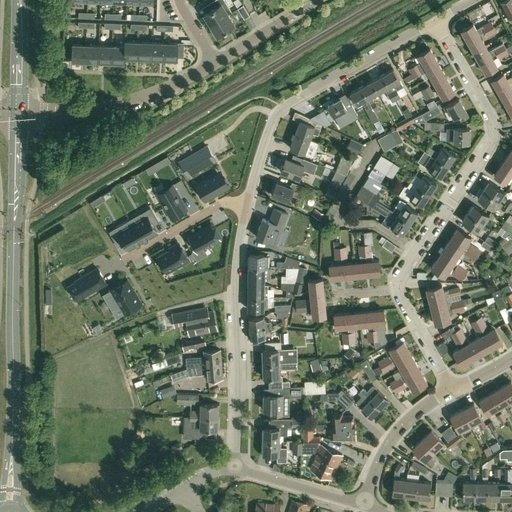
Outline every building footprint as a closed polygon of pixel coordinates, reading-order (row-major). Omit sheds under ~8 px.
[(228,14),(232,11),(224,0),(212,0),(211,1),(214,7),(203,13),(206,17),(205,19),(209,25),(228,14)] [(511,0),(502,0),(500,2),(508,17),(511,15),(511,0)] [(244,18),(249,15),(243,4),(237,8),(244,18)] [(234,25),(228,14),(209,25),(213,32),(214,31),(217,35),(219,34),(220,36),(226,32),(226,30),(234,25)] [(467,41),(479,34),(484,31),(493,26),(490,21),(476,29),(472,23),(461,30),(467,41)] [(493,26),(484,31),(487,36),(496,31),(493,26)] [(479,34),(467,41),(473,51),(485,45),(479,34)] [(112,45),(111,61),(124,62),(125,41),(124,41),(124,46),(112,45)] [(125,41),(124,62),(125,56),(137,57),(138,41),(125,41)] [(138,41),(137,57),(150,57),(151,42),(138,41)] [(151,42),(150,57),(164,58),(164,42),(151,42)] [(178,43),(164,42),(164,58),(177,58),(178,43)] [(479,62),(491,56),(496,53),(505,47),(502,42),(488,50),(485,45),(473,51),(479,62)] [(71,60),(85,60),(86,44),(72,44),(71,60)] [(86,44),(85,60),(98,61),(99,45),(86,44)] [(99,45),(98,61),(111,61),(112,45),(99,45)] [(499,58),(508,53),(505,47),(496,53),(499,58)] [(421,61),(424,65),(436,59),(429,48),(418,54),(421,61)] [(497,67),(491,56),(479,62),(485,73),(497,67)] [(405,82),(413,77),(426,70),(430,76),(442,69),(436,59),(424,65),(418,68),(410,73),(405,76),(403,77),(405,82)] [(418,68),(416,64),(408,69),(410,73),(418,68)] [(396,100),(400,97),(396,89),(402,85),(399,80),(400,80),(393,68),(382,74),(389,86),(391,92),(396,100)] [(436,87),(448,80),(442,69),(430,76),(436,87)] [(497,90),(509,83),(503,72),(491,79),(497,90)] [(387,94),(392,102),(396,100),(391,92),(382,74),(371,80),(378,92),(384,89),(387,94)] [(371,80),(360,87),(374,112),(379,109),(371,96),(378,93),(378,92),(371,80)] [(448,80),(436,87),(442,98),(454,91),(448,80)] [(511,88),(509,83),(497,90),(503,101),(511,95),(511,88)] [(420,90),(422,94),(431,89),(429,85),(420,90)] [(379,119),(378,119),(374,112),(360,87),(349,93),(356,105),(361,102),(366,110),(367,109),(370,114),(369,115),(373,122),(374,121),(378,129),(380,133),(385,130),(383,126),(379,119)] [(434,93),(431,89),(422,94),(425,99),(434,93)] [(511,95),(503,101),(509,112),(511,110),(511,95)] [(340,98),(327,105),(333,116),(340,112),(345,121),(357,115),(351,104),(346,108),(340,98)] [(465,111),(466,111),(458,98),(447,104),(443,107),(445,110),(449,108),(454,117),(459,115),(461,120),(468,116),(465,111)] [(441,111),(437,105),(407,121),(426,121),(425,119),(441,111)] [(402,110),(406,118),(412,114),(408,107),(402,110)] [(299,120),(294,134),(316,142),(318,143),(318,142),(309,139),(311,132),(317,135),(321,123),(309,118),(307,123),(299,120)] [(407,121),(395,128),(396,129),(377,138),(381,144),(399,135),(398,130),(410,123),(407,121)] [(446,139),(454,140),(454,141),(462,141),(462,143),(468,144),(468,141),(469,141),(469,128),(454,127),(454,128),(446,128),(446,139)] [(316,149),(318,143),(316,142),(294,134),(289,147),(304,153),(307,145),(316,149)] [(400,135),(399,135),(381,144),(384,151),(403,141),(400,135)] [(356,152),(361,143),(351,138),(347,147),(356,152)] [(206,145),(180,160),(184,168),(196,161),(199,167),(214,158),(206,145)] [(428,153),(430,154),(448,166),(455,155),(442,146),(438,153),(431,148),(428,153)] [(156,160),(159,166),(171,160),(167,154),(156,160)] [(399,166),(381,154),(377,160),(395,172),(399,166)] [(441,177),(448,166),(430,154),(423,164),(428,168),(441,177)] [(511,156),(508,154),(501,164),(511,171),(511,156)] [(351,159),(344,155),(337,170),(345,173),(351,159)] [(302,169),(313,174),(318,164),(303,158),(300,163),(285,157),(280,170),(299,178),(302,169)] [(377,160),(373,166),(391,178),(395,172),(377,160)] [(511,171),(501,164),(494,174),(505,182),(511,171)] [(346,174),(336,170),(324,193),(335,198),(346,174)] [(201,192),(205,200),(229,186),(225,178),(221,180),(217,173),(216,172),(207,177),(208,178),(198,184),(202,191),(201,192)] [(423,175),(416,185),(429,194),(436,183),(423,175)] [(290,186),(276,181),(271,194),(288,200),(290,194),(300,197),(304,186),(292,182),(290,186)] [(421,205),(429,194),(416,185),(410,181),(407,186),(404,185),(398,194),(408,201),(410,198),(421,205)] [(488,181),(483,189),(510,207),(511,203),(511,201),(502,195),(504,191),(488,181)] [(172,184),(157,193),(171,218),(187,209),(172,184)] [(359,189),(377,201),(380,195),(362,184),(359,189)] [(476,194),(478,196),(477,197),(493,208),(496,203),(497,204),(497,205),(500,208),(501,207),(507,211),(510,207),(483,189),(482,190),(480,188),(476,194)] [(359,189),(355,196),(373,207),(377,201),(359,189)] [(105,199),(102,194),(89,201),(92,206),(105,199)] [(410,223),(417,212),(404,203),(400,210),(395,207),(392,211),(410,223)] [(473,204),(467,212),(489,227),(491,223),(486,219),(489,214),(473,204)] [(145,218),(133,225),(142,240),(157,231),(153,225),(158,222),(150,207),(142,211),(145,218)] [(262,217),(254,236),(273,243),(277,244),(281,234),(289,213),(273,207),(269,219),(262,217)] [(403,234),(410,223),(392,211),(390,209),(386,214),(389,216),(383,225),(389,228),(390,225),(403,234)] [(491,235),(494,230),(489,227),(467,212),(462,220),(477,231),(480,227),(485,230),(485,231),(491,235)] [(511,230),(511,226),(504,221),(501,227),(504,229),(501,235),(505,238),(508,235),(511,230)] [(142,240),(133,225),(120,232),(117,226),(108,231),(117,246),(122,243),(126,249),(142,240)] [(219,241),(211,225),(190,237),(199,253),(219,241)] [(464,246),(471,236),(457,227),(450,237),(464,246)] [(488,236),(484,240),(494,247),(498,243),(488,236)] [(457,256),(464,246),(450,237),(444,247),(457,256)] [(382,244),(391,251),(395,245),(386,238),(382,244)] [(494,247),(484,240),(480,245),(489,251),(494,247)] [(170,249),(157,257),(166,273),(174,268),(175,269),(177,268),(176,267),(181,264),(182,265),(190,261),(178,242),(169,247),(170,249)] [(481,250),(470,243),(467,248),(477,255),(481,250)] [(353,262),(355,275),(367,274),(364,244),(358,245),(360,261),(353,262)] [(372,260),(370,244),(364,244),(367,274),(380,273),(378,259),(372,260)] [(342,277),(341,263),(340,257),(339,247),(333,247),(335,264),(328,264),(330,278),(342,277)] [(451,266),(454,268),(457,264),(454,262),(457,256),(444,247),(437,257),(451,266)] [(477,255),(467,248),(464,254),(474,261),(477,255)] [(249,254),(249,266),(268,267),(268,256),(264,256),(264,254),(249,254)] [(299,260),(286,256),(283,264),(277,264),(277,267),(298,268),(299,260)] [(451,266),(437,257),(430,267),(444,276),(451,266)] [(355,275),(353,262),(341,263),(342,277),(355,275)] [(467,270),(457,263),(457,264),(454,268),(464,275),(467,270)] [(249,266),(248,281),(263,282),(264,279),(268,279),(270,278),(270,267),(268,267),(249,266)] [(464,275),(454,268),(451,274),(461,280),(464,275)] [(76,301),(106,284),(97,269),(68,286),(76,301)] [(305,275),(297,273),(296,280),(304,282),(305,275)] [(122,305),(126,313),(143,302),(129,278),(112,288),(115,293),(109,297),(116,309),(122,305)] [(309,292),(323,290),(322,278),(308,279),(309,292)] [(248,281),(248,296),(263,297),(263,289),(268,289),(268,284),(263,284),(263,282),(248,281)] [(295,281),(295,282),(293,292),(300,293),(302,283),(295,281)] [(292,297),(293,292),(295,282),(281,282),(281,289),(285,289),(285,297),(292,297)] [(444,296),(449,295),(447,289),(443,290),(442,284),(426,288),(429,300),(444,296)] [(460,293),(458,286),(447,289),(449,295),(449,296),(460,293)] [(498,289),(491,292),(493,296),(495,300),(499,309),(505,307),(506,306),(498,289)] [(323,290),(309,292),(310,299),(305,299),(295,300),(295,306),(324,303),(323,290)] [(267,297),(263,297),(248,296),(248,309),(263,309),(263,308),(267,308),(267,297)] [(450,301),(446,302),(444,296),(429,300),(432,312),(463,304),(463,303),(461,298),(450,300),(450,301)] [(297,316),(297,311),(311,310),(312,317),(326,315),(324,303),(295,306),(293,307),(292,312),(291,316),(297,316)] [(449,313),(453,312),(453,313),(465,310),(465,309),(468,309),(466,303),(463,303),(463,304),(432,312),(434,323),(450,320),(449,313)] [(190,334),(217,329),(213,310),(206,311),(205,306),(172,313),(175,326),(187,323),(190,334)] [(383,309),(371,310),(374,340),(373,340),(375,348),(388,341),(385,336),(379,338),(378,323),(385,322),(383,309)] [(282,316),(281,321),(282,321),(287,321),(288,311),(289,311),(289,310),(275,311),(278,311),(278,316),(282,316)] [(359,311),(360,324),(366,324),(368,340),(373,340),(374,340),(371,310),(359,311)] [(347,312),(348,332),(349,342),(355,342),(354,325),(360,324),(359,311),(347,312)] [(347,326),(348,332),(347,312),(334,314),(335,327),(347,326)] [(248,318),(249,327),(271,326),(270,321),(265,321),(265,320),(263,320),(263,316),(248,318)] [(486,327),(481,316),(476,319),(481,329),(486,327)] [(481,330),(475,319),(471,322),(477,332),(481,330)] [(271,331),(271,326),(249,327),(250,337),(264,336),(264,333),(266,333),(266,331),(271,331)] [(456,344),(458,348),(452,351),(460,365),(471,359),(463,345),(455,331),(452,326),(443,331),(446,336),(450,334),(456,344)] [(502,341),(494,327),(483,333),(492,347),(502,341)] [(468,342),(460,328),(455,331),(463,345),(468,342)] [(483,333),(473,339),(481,353),(492,347),(483,333)] [(189,349),(189,348),(195,347),(193,339),(181,341),(183,351),(189,349)] [(481,353),(473,339),(468,342),(463,345),(471,359),(481,353)] [(381,367),(409,351),(403,340),(389,348),(392,354),(378,362),(381,367)] [(265,349),(262,349),(263,362),(278,362),(291,361),(296,361),(296,355),(284,355),(284,349),(280,349),(280,341),(265,342),(265,349)] [(186,357),(187,368),(193,365),(221,363),(220,349),(203,350),(203,356),(186,357)] [(409,351),(381,367),(383,371),(394,365),(397,363),(401,369),(415,361),(409,351)] [(181,360),(178,352),(165,357),(159,360),(161,366),(167,364),(181,360)] [(372,381),(377,377),(366,359),(360,363),(372,381)] [(278,362),(263,362),(263,377),(269,376),(270,386),(270,388),(274,388),(281,387),(289,386),(289,380),(281,381),(281,375),(278,375),(278,368),(296,367),(296,361),(291,361),(278,362)] [(415,361),(401,369),(406,379),(421,371),(415,361)] [(187,375),(205,373),(206,378),(222,377),(221,363),(193,365),(187,368),(187,375)] [(421,371),(406,379),(412,390),(427,382),(421,371)] [(403,381),(400,377),(390,382),(392,387),(403,381)] [(405,386),(403,381),(392,387),(395,392),(405,386)] [(511,398),(511,383),(511,381),(500,387),(508,401),(511,398)] [(264,395),(263,410),(270,410),(270,414),(281,414),(284,415),(284,396),(306,396),(305,393),(305,385),(289,386),(281,387),(274,388),(274,395),(264,395)] [(360,389),(379,408),(388,399),(372,385),(366,391),(362,387),(360,389)] [(167,386),(160,389),(163,397),(170,395),(167,386)] [(338,392),(337,392),(350,404),(354,399),(342,387),(338,392)] [(508,401),(500,387),(489,393),(498,407),(508,401)] [(371,417),(379,408),(365,394),(360,389),(357,392),(361,396),(355,402),(361,407),(371,417)] [(326,400),(336,400),(345,408),(350,404),(337,392),(326,393),(326,400)] [(489,393),(478,400),(487,414),(498,407),(489,393)] [(189,409),(189,415),(216,415),(216,403),(200,402),(200,410),(189,409)] [(462,409),(470,425),(477,421),(481,428),(485,426),(473,403),(462,409)] [(470,425),(462,409),(450,415),(458,431),(470,425)] [(331,412),(332,426),(343,426),(343,429),(354,428),(354,422),(353,414),(342,415),(338,415),(338,412),(331,412)] [(501,412),(497,415),(501,422),(506,419),(501,412)] [(189,421),(189,420),(194,420),(194,428),(200,428),(216,429),(216,415),(189,415),(189,416),(179,415),(179,421),(189,421)] [(263,427),(262,440),(278,441),(279,434),(286,434),(287,427),(303,426),(303,425),(302,418),(278,418),(278,428),(263,427)] [(313,425),(303,425),(303,426),(303,435),(313,435),(313,425)] [(332,437),(334,439),(337,439),(355,440),(354,432),(355,432),(354,428),(343,429),(343,426),(332,426),(332,427),(329,427),(330,435),(331,435),(332,437)] [(456,434),(450,426),(446,429),(457,442),(462,438),(458,433),(456,434)] [(431,429),(421,438),(433,451),(443,442),(431,429)] [(463,451),(445,429),(441,432),(447,441),(445,443),(449,448),(451,446),(459,455),(463,451)] [(303,435),(303,446),(304,446),(319,445),(319,435),(313,435),(303,435)] [(427,457),(433,451),(421,438),(412,447),(429,466),(433,463),(427,457)] [(278,447),(278,441),(262,440),(262,453),(277,454),(277,461),(286,461),(287,447),(278,447)] [(292,452),(301,453),(302,442),(293,441),(292,452)] [(330,479),(342,456),(321,445),(310,469),(330,479)] [(511,460),(511,449),(502,449),(499,452),(500,458),(506,458),(506,460),(511,460)] [(410,465),(419,470),(420,464),(413,460),(410,465)] [(404,495),(406,479),(398,478),(399,472),(403,466),(399,463),(395,469),(394,477),(391,494),(404,495)] [(506,482),(499,482),(499,498),(511,498),(511,468),(506,468),(506,482)] [(444,478),(453,482),(457,475),(448,471),(444,478)] [(406,479),(404,495),(416,497),(418,481),(406,479)] [(418,481),(416,497),(428,498),(430,482),(418,481)] [(462,498),(475,498),(475,482),(462,481),(462,498)] [(487,498),(487,482),(475,482),(475,498),(487,498)] [(499,498),(499,482),(487,482),(487,498),(499,498)] [(304,504),(305,503),(291,499),(287,511),(307,511),(309,506),(304,504)] [(278,511),(280,504),(256,502),(255,511),(278,511)]
